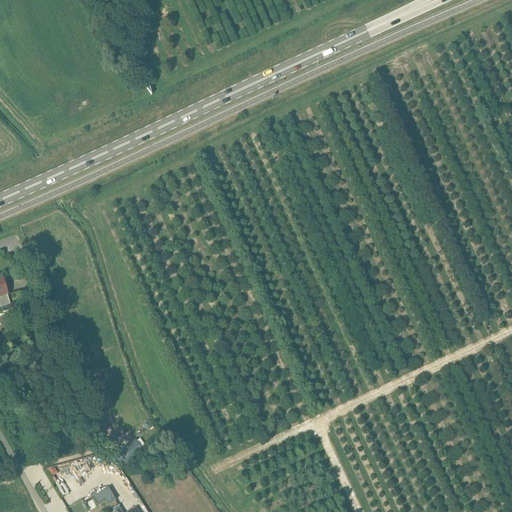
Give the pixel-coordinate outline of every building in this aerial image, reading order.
[(0,307),(10,304),(7,295),(2,279),(0,279),(0,307)] [(31,291),(22,293),(24,300),(33,297),(31,291)] [(15,304),(2,307),(4,312),(16,309),(15,304)] [(122,448),(127,457),(142,447),(137,438),(122,448)] [(95,493),(91,495),(96,505),(105,500),(107,505),(115,500),(108,489),(96,495),(95,493)]
